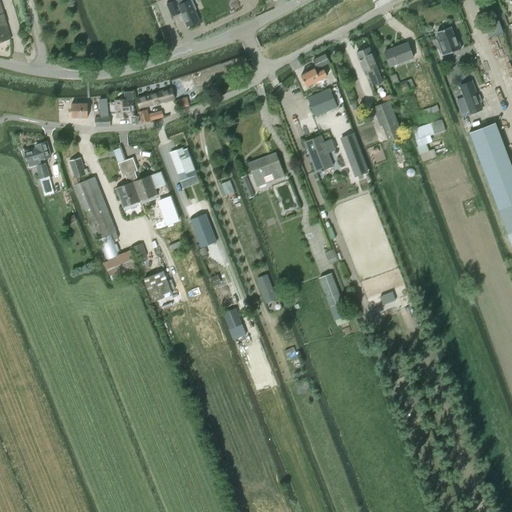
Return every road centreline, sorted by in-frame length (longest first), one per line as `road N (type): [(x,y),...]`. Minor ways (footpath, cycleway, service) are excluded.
road 1 (residential): [(243,32),(104,74),(0,62)]
road 2 (residential): [(400,0),(267,71)]
